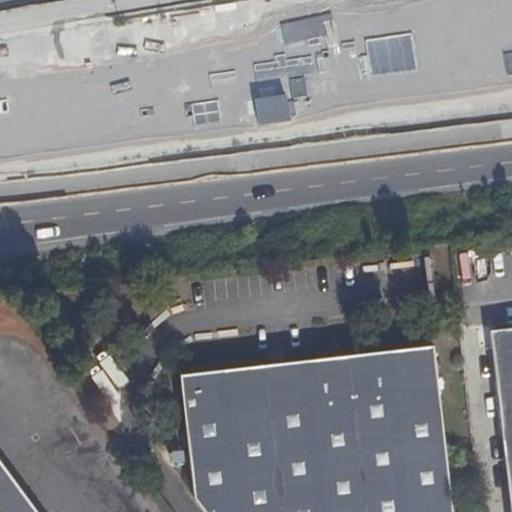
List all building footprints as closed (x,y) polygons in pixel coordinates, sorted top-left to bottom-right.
[(511,511),(511,329),(490,332),(510,511),(511,511)] [(178,375),(179,386),(433,357),(432,347),(178,375)] [(450,511),(433,357),(179,386),(192,499),(201,511),(450,511)] [(35,511),(0,464),(0,478),(24,511),(35,511)] [(24,511),(0,478),(0,511),(24,511)]
